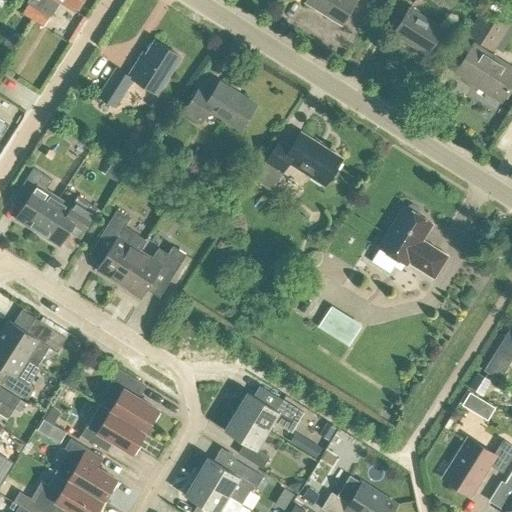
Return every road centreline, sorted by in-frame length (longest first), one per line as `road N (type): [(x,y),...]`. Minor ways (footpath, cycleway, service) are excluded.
road 1 (unclassified): [(511,200),(200,0)]
road 2 (residential): [(0,268),(10,265),(178,369),(188,390),(189,429),(139,511)]
road 3 (residential): [(0,176),(111,0)]
